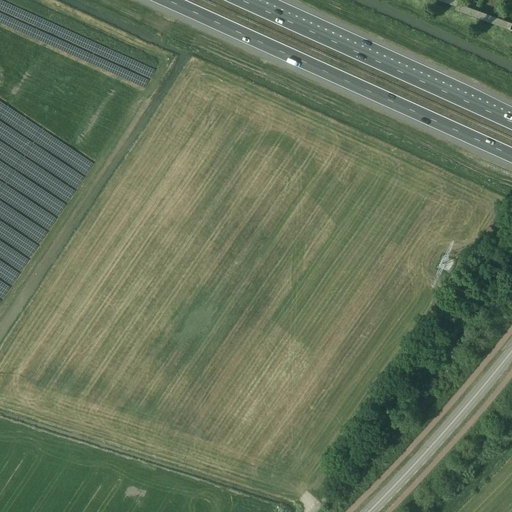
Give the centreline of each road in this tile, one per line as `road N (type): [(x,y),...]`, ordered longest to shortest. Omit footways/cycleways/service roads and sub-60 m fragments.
road 1 (motorway): [(162,0),(511,157)]
road 2 (motorway): [(511,123),(237,0)]
road 3 (tertiary): [(511,350),(368,511)]
